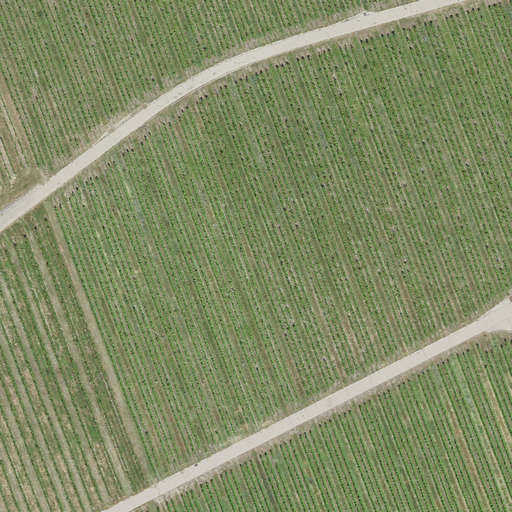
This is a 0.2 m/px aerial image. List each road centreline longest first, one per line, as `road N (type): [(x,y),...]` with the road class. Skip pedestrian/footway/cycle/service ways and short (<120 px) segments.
road 1 (track): [(0,224),(213,73),(448,0)]
road 2 (track): [(115,511),(511,311)]
